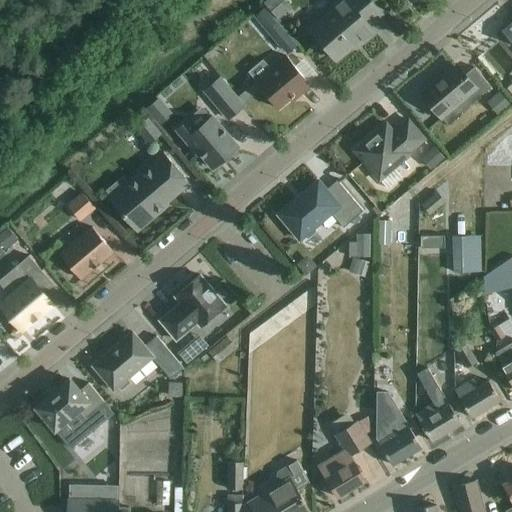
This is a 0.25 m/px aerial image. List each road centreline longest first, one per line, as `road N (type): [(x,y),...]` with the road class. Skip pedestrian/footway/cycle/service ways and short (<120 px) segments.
road 1 (residential): [(480,0),(219,216)]
road 2 (residential): [(219,216),(0,401)]
road 3 (tertiary): [(373,511),(511,428)]
